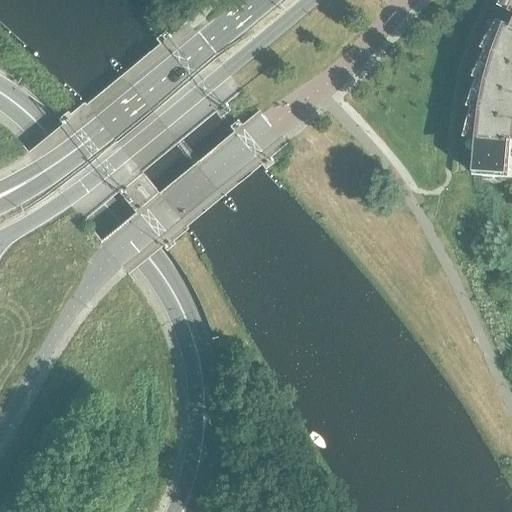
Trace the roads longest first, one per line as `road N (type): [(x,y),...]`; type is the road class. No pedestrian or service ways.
road 1 (tertiary): [(0,93),(44,133),(149,262),(192,329),(204,418),(184,511)]
road 2 (secondary): [(0,239),(101,171),(308,0)]
road 3 (secondary): [(256,0),(42,173)]
